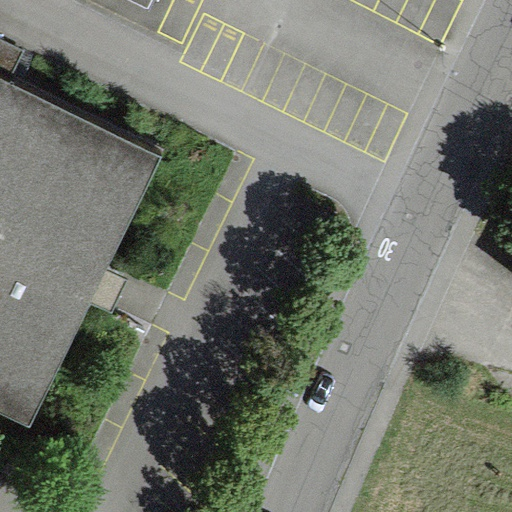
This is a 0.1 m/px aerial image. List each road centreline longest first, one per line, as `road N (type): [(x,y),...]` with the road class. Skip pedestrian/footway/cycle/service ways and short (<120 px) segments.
road 1 (residential): [(291,511),(511,22)]
road 2 (unknown): [(285,148),(101,511)]
